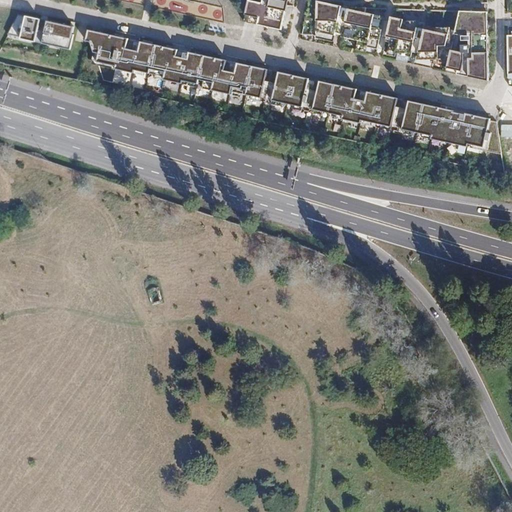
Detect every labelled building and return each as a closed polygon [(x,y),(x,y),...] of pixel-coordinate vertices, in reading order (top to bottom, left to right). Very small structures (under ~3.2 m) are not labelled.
[(248,0),(245,19),(283,29),(291,0),(248,0)] [(367,8),(349,9),(311,0),(303,35),(317,36),(317,38),(334,42),(336,36),(342,37),(358,41),(356,50),(367,52),(368,48),(378,50),(385,17),(366,13),(367,8)] [(19,12),(0,50),(0,54),(66,72),(75,25),(19,12)] [(451,30),(450,28),(442,28),(434,59),(449,59),(447,68),(458,70),(458,74),(489,82),(488,12),(460,12),(455,31),(451,30)] [(442,28),(424,28),(418,27),(419,21),(402,21),(402,19),(391,17),(384,51),(388,52),(387,55),(396,57),(397,54),(418,60),(434,59),(442,28)] [(103,81),(503,171),(497,122),(88,31),(87,41),(103,81)] [(159,287),(149,290),(154,306),(164,303),(159,287)]
